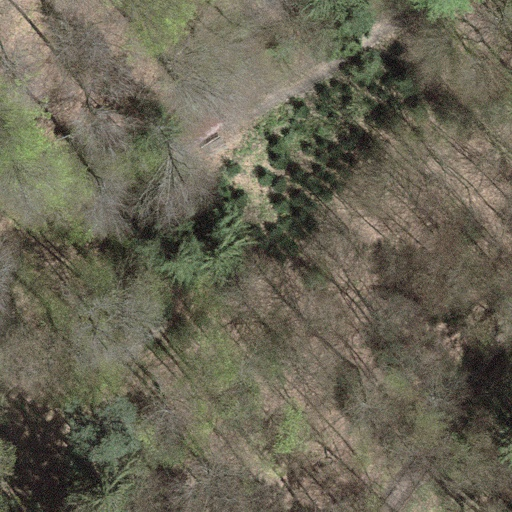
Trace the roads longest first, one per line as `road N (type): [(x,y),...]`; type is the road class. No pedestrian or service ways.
road 1 (track): [(381,511),(511,328)]
road 2 (track): [(413,0),(282,80)]
